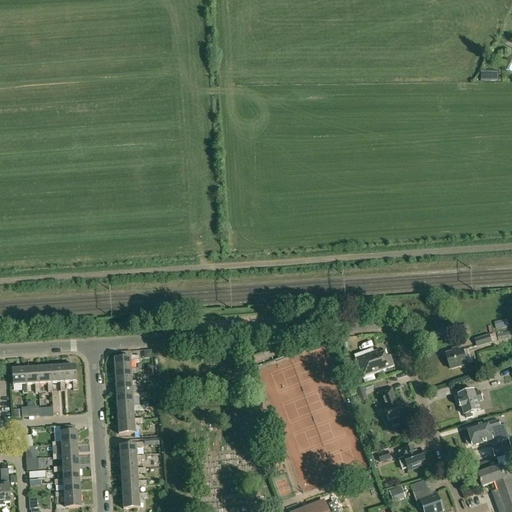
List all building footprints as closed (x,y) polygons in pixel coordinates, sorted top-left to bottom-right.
[(481,81),(497,82),(498,71),(481,70),(481,81)] [(507,321),(494,324),(496,331),(509,329),(507,321)] [(469,333),(467,326),(455,328),(456,335),(469,333)] [(453,338),(451,328),(439,331),(439,333),(430,335),(432,341),(441,339),(441,341),(453,338)] [(509,332),(497,334),(498,340),(510,338),(509,332)] [(496,341),(494,333),(489,334),(474,339),(477,347),(493,343),(492,342),(496,341)] [(463,351),(460,352),(458,347),(452,349),(453,354),(447,356),(451,370),(467,365),(463,351)] [(379,372),(392,367),(394,367),(390,355),(388,356),(386,350),(379,352),(379,350),(373,352),(372,349),(354,355),(362,379),(380,373),(379,372)] [(469,349),(463,351),(467,365),(473,363),(469,349)] [(143,351),(144,359),(152,359),(151,350),(143,351)] [(131,370),(131,369),(130,361),(139,360),(138,355),(130,356),(130,357),(113,358),(114,371),(131,370)] [(75,366),(62,367),(63,383),(64,383),(72,382),(73,391),(77,391),(77,381),(75,382),(75,366)] [(511,380),(511,366),(497,371),(501,384),(511,380)] [(62,367),(49,368),(50,384),(52,384),(60,383),(60,392),(65,392),(64,383),(63,383),(62,367)] [(49,368),(37,369),(38,385),(39,385),(47,384),(47,393),(52,393),(52,384),(50,384),(49,368)] [(114,371),(115,384),(132,383),(131,381),(131,374),(140,373),(139,368),(131,369),(131,370),(114,371)] [(22,395),(26,394),(27,394),(27,385),(25,386),(24,369),(12,370),(13,386),(22,386),(22,395)] [(37,369),(24,369),(25,386),(27,385),(35,385),(35,394),(40,393),(39,385),(38,385),(37,369)] [(362,384),(359,375),(351,378),(355,387),(362,384)] [(115,384),(116,396),(132,395),(132,394),(132,386),(140,386),(140,381),(131,381),(132,383),(115,384)] [(367,399),(363,387),(355,390),(359,402),(367,399)] [(464,414),(465,414),(466,419),(473,417),(472,412),(481,410),(479,403),(483,401),(480,391),(476,393),(475,389),(458,394),(461,401),(460,402),(461,408),(462,407),(464,414)] [(408,417),(402,403),(396,405),(391,390),(380,393),(385,409),(384,409),(389,422),(391,422),(392,427),(400,424),(399,422),(404,420),(405,418),(408,417)] [(116,396),(117,409),(133,408),(133,407),(133,399),(141,398),(148,398),(147,395),(147,393),(141,394),(132,394),(132,395),(116,396)] [(117,409),(117,421),(134,420),(134,419),(133,411),(148,410),(148,405),(142,406),(133,407),(133,408),(117,409)] [(28,408),(28,409),(29,418),(40,418),(39,407),(28,408)] [(13,418),(22,418),(21,410),(13,410),(13,418)] [(143,423),(142,420),(142,419),(134,419),(134,420),(117,421),(118,434),(135,433),(135,432),(134,424),(143,423)] [(498,427),(496,420),(489,423),(488,422),(469,428),(471,436),(466,438),(468,445),(474,444),(474,446),(494,440),(491,430),(498,427)] [(52,443),(52,446),(52,448),(61,447),(61,446),(77,445),(76,432),(60,433),(61,443),(52,443)] [(371,439),(373,448),(379,446),(377,438),(371,439)] [(136,458),(136,456),(135,448),(144,448),(144,443),(135,444),(135,445),(119,446),(120,459),(136,458)] [(78,457),(77,445),(61,446),(61,447),(61,455),(53,455),(53,460),(62,460),(62,458),(78,457)] [(504,456),(511,453),(511,445),(502,448),(504,456)] [(25,448),(26,460),(36,459),(35,447),(33,447),(26,448),(25,448)] [(424,463),(420,451),(415,453),(413,447),(403,451),(398,452),(400,459),(398,460),(402,470),(407,468),(408,472),(417,469),(416,466),(424,463)] [(390,458),(387,452),(376,456),(379,462),(390,458)] [(120,459),(120,471),(137,470),(137,469),(136,461),(145,460),(144,456),(136,456),(136,458),(120,459)] [(79,470),(78,457),(62,458),(62,460),(62,468),(53,468),(54,473),(62,472),(62,471),(79,470)] [(511,511),(511,476),(509,466),(502,469),(501,467),(478,475),(483,487),(495,483),(495,485),(498,493),(494,494),(499,508),(502,506),(504,511),(511,511)] [(120,471),(121,484),(138,482),(138,481),(137,473),(145,473),(145,469),(137,469),(137,470),(120,471)] [(79,482),(79,470),(62,471),(62,472),(63,480),(54,481),(54,485),(63,485),(63,483),(79,482)] [(1,487),(0,486),(0,507),(10,506),(8,480),(1,480),(1,487)] [(121,484),(122,496),(138,495),(138,494),(138,486),(146,485),(146,481),(138,481),(138,482),(121,484)] [(80,495),(79,482),(63,483),(63,485),(64,493),(55,494),(55,498),(64,497),(64,496),(80,495)] [(401,487),(389,491),(393,503),(405,499),(401,487)] [(441,511),(442,511),(436,495),(432,496),(429,488),(413,494),(419,511),(423,509),(423,511),(441,511)] [(138,499),(147,498),(147,494),(138,494),(138,495),(122,496),(123,509),(139,508),(138,499)] [(81,508),(80,495),(64,496),(64,497),(64,505),(56,506),(56,511),(65,510),(65,508),(81,508)] [(303,508),(291,511),(328,511),(324,499),(303,508)]
